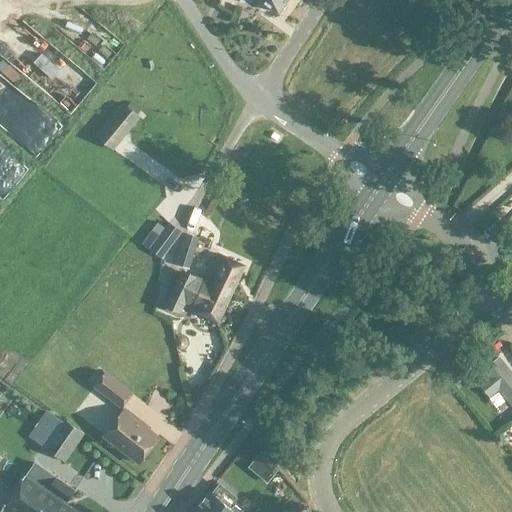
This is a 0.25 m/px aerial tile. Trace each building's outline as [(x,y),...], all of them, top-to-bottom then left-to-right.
[(261,0),(278,13),(288,0),(261,0)] [(140,118),(124,105),(97,137),(113,150),(140,118)] [(167,252),(155,243),(165,229),(158,223),(142,244),(162,259),(167,252)] [(169,224),(165,229),(155,243),(167,252),(181,232),(169,224)] [(189,269),(199,239),(186,235),(176,265),(189,269)] [(206,280),(232,293),(244,266),(218,254),(206,280)] [(232,293),(206,280),(196,276),(194,280),(181,274),(166,306),(180,313),(185,302),(195,307),(193,311),(218,322),(232,293)] [(485,370),(494,381),(485,388),(490,395),(500,388),(511,402),(511,374),(499,359),(485,370)] [(134,393),(105,371),(93,387),(121,410),(134,393)] [(146,427),(137,421),(138,419),(125,409),(104,437),(139,463),(159,438),(146,428),(146,427)] [(47,449),(65,424),(47,411),(29,437),(47,449)] [(65,424),(47,449),(65,462),(84,434),(66,422),(65,424)] [(259,456),(250,467),(267,481),(277,470),(259,456)] [(76,491),(37,463),(27,476),(26,475),(3,507),(5,509),(2,511),(78,511),(66,504),(76,491)] [(236,498),(220,485),(213,495),(210,492),(196,508),(193,511),(234,511),(228,507),(236,498)]
